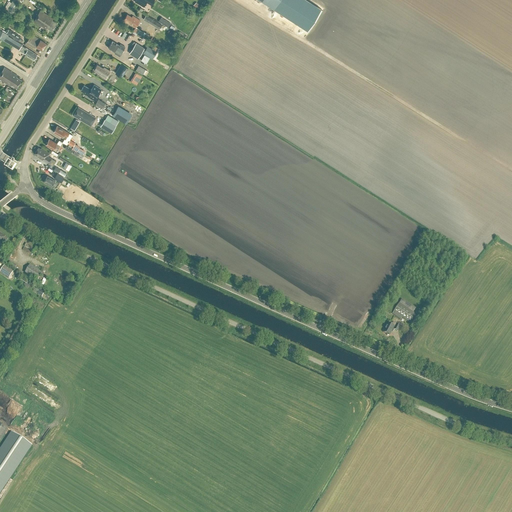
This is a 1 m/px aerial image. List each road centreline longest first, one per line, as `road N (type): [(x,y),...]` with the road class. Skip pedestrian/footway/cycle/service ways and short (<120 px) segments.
road 1 (unclassified): [(511,442),(448,421),(0,213)]
road 2 (tertiary): [(511,409),(48,207),(26,184)]
road 3 (unclassified): [(23,167),(30,143),(122,0)]
road 4 (primary): [(0,138),(86,1)]
